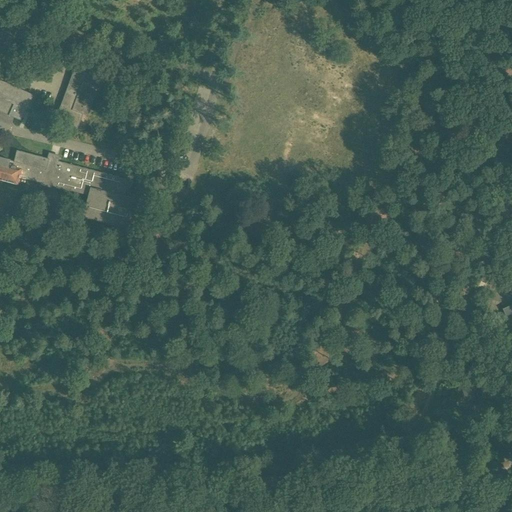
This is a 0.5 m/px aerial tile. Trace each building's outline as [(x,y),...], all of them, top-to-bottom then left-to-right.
[(61,105),(56,118),(79,127),(83,114),(88,116),(98,88),(103,90),(106,81),(77,70),(64,106),(61,105)] [(0,80),(0,111),(21,121),(25,110),(27,111),(34,96),(0,80)] [(0,180),(17,185),(19,178),(43,184),(42,186),(50,188),(51,187),(89,196),(83,217),(88,218),(88,219),(123,228),(127,229),(135,199),(130,198),(123,196),(127,181),(121,180),(122,178),(58,161),(60,156),(58,155),(52,153),(48,152),(47,158),(17,150),(14,161),(10,160),(0,157),(0,180)] [(461,384),(459,389),(465,390),(463,397),(462,396),(461,399),(465,400),(464,402),(478,405),(483,390),(461,384)] [(511,391),(502,389),(497,402),(511,406),(511,391)]
